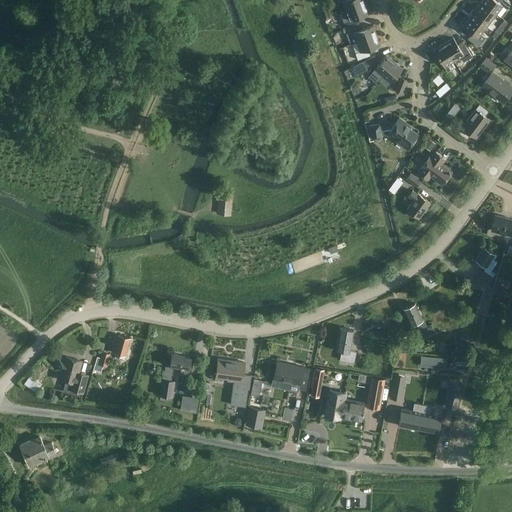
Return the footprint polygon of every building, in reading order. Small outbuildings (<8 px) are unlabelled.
[(336,0),(337,3),(342,1),(345,11),(365,4),(364,0),(336,0)] [(510,4),(508,2),(505,0),(497,0),(496,1),(495,0),(482,0),(481,3),(496,15),(503,6),(506,9),(510,4)] [(496,15),(481,3),(475,11),(493,24),(496,20),(493,18),(496,15)] [(369,14),(365,4),(345,11),(341,13),(345,24),(343,25),(341,27),(342,30),(359,24),(357,18),(369,14)] [(495,26),(493,24),(475,11),(468,19),(484,31),(487,26),(492,30),(495,26)] [(484,31),(468,19),(462,27),(471,34),(468,39),(477,46),(484,37),(481,34),(484,31)] [(504,20),(501,25),(498,28),(501,30),(507,22),(504,20)] [(353,33),(357,42),(377,35),(373,25),(361,30),(359,24),(342,30),(343,33),(346,34),(348,33),(349,34),(353,33)] [(380,45),(377,35),(357,42),(360,52),(355,53),(357,60),(360,59),(370,55),(368,50),(380,45)] [(471,56),(470,53),(465,45),(459,48),(453,38),(443,44),(454,62),(461,58),(463,61),(471,56)] [(454,62),(443,44),(433,50),(447,72),(450,70),(448,66),(454,62)] [(374,69),(375,69),(369,77),(376,83),(382,76),(394,62),(386,55),(374,69)] [(374,56),(363,61),(366,67),(377,61),(374,56)] [(480,65),(486,70),(489,72),(494,65),(485,58),(480,65)] [(354,66),(352,67),(357,75),(368,70),(366,67),(363,61),(354,66)] [(394,62),(382,76),(390,83),(402,69),(394,62)] [(511,87),(503,81),(491,72),(481,86),(501,100),(511,87)] [(407,80),(401,78),(395,91),(402,93),(407,80)] [(435,92),(440,97),(450,88),(446,83),(435,92)] [(395,95),(384,97),(385,104),(397,101),(395,95)] [(454,104),(451,107),(445,115),(451,119),(459,108),(454,104)] [(479,104),(475,109),(462,127),(476,138),(490,120),(484,116),(488,111),(479,104)] [(399,117),(393,125),(390,130),(381,131),(380,124),(370,125),(372,139),(382,138),(381,135),(387,135),(394,140),(396,138),(408,147),(418,134),(404,124),(405,122),(399,117)] [(429,138),(423,146),(430,151),(436,143),(429,138)] [(435,152),(429,160),(428,161),(418,173),(428,181),(431,176),(441,184),(451,172),(440,163),(443,159),(444,160),(444,159),(435,152)] [(421,181),(410,172),(406,179),(416,187),(421,181)] [(397,178),(388,189),(394,194),(403,182),(397,178)] [(408,197),(413,200),(407,209),(419,218),(430,203),(412,190),(408,197)] [(218,196),(216,214),(231,216),(233,197),(218,196)] [(491,230),(501,232),(511,235),(511,218),(495,215),(491,230)] [(478,274),(474,281),(485,288),(495,273),(491,271),(497,262),(494,260),(497,255),(495,253),(494,254),(484,247),(475,260),(486,267),(480,276),(478,274)] [(508,284),(498,281),(494,294),(504,297),(508,284)] [(435,333),(433,327),(432,324),(426,327),(424,321),(423,319),(422,319),(415,303),(403,309),(410,323),(415,321),(423,338),(435,333)] [(342,350),(340,360),(354,363),(356,352),(349,351),(353,330),(340,327),(335,349),(342,350)] [(130,338),(118,335),(113,352),(120,354),(119,359),(124,360),(130,338)] [(106,366),(110,354),(103,352),(99,364),(106,366)] [(162,379),(160,395),(172,397),(174,381),(171,381),(173,367),(181,368),(180,373),(188,374),(191,358),(180,356),(180,354),(172,353),(170,364),(168,363),(166,363),(163,379),(162,379)] [(421,356),(420,366),(445,368),(446,358),(421,356)] [(81,397),(88,373),(87,373),(85,381),(76,379),(81,361),(66,357),(65,361),(59,359),(56,369),(62,371),(60,379),(74,383),(71,393),(63,391),(62,391),(81,397)] [(218,359),(215,380),(216,380),(216,376),(236,379),(235,381),(242,382),(244,363),(218,359)] [(277,362),(274,379),(299,384),(298,389),(305,390),(309,376),(310,369),(303,367),(277,362)] [(312,386),(310,396),(319,397),(324,369),(315,368),(315,369),(315,370),(312,386)] [(395,372),(392,387),(402,389),(404,374),(395,372)] [(369,383),(365,406),(380,409),(385,382),(385,379),(371,376),(369,383)] [(414,376),(412,385),(432,388),(433,379),(414,376)] [(253,382),(252,386),(255,389),(260,388),(260,383),(257,380),(253,382)] [(452,380),(449,397),(460,398),(463,381),(452,380)] [(233,383),(230,404),(245,407),(249,385),(241,384),(233,383)] [(330,390),(325,416),(339,418),(339,416),(341,417),(344,400),(345,392),(330,390)] [(199,399),(182,396),(180,412),(197,414),(199,399)] [(344,400),(341,417),(360,420),(363,403),(344,400)] [(399,406),(396,422),(418,426),(421,410),(422,405),(414,403),(412,409),(399,406)] [(422,405),(418,426),(440,429),(443,414),(429,412),(430,406),(422,405)] [(250,407),(246,424),(261,427),(265,410),(250,407)] [(56,453),(51,442),(44,446),(39,436),(20,445),(29,465),(56,453)] [(117,453),(100,459),(102,465),(115,461),(115,460),(119,458),(117,453)] [(67,468),(67,469),(61,471),(65,482),(71,480),(72,479),(67,468)]
